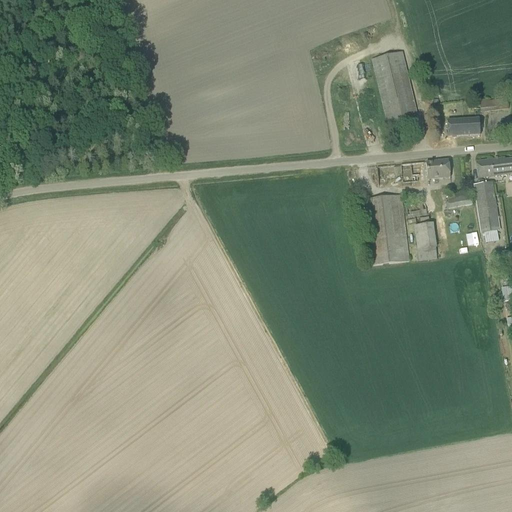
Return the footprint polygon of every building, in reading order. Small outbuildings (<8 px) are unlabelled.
[(416,116),(414,106),(401,53),(371,60),(386,123),(416,116)] [(480,113),(508,110),(507,100),(486,102),(486,100),(482,101),(482,103),(479,104),(480,113)] [(448,138),(480,136),(479,120),(447,122),(448,138)] [(511,160),(505,161),(505,159),(475,163),(478,180),(511,175),(511,160)] [(427,182),(450,179),(448,161),(425,164),(427,182)] [(480,235),(499,232),(492,183),(473,186),(480,235)] [(446,211),(472,206),(470,194),(446,198),(447,203),(445,204),(446,211)] [(403,197),(401,197),(401,196),(360,201),(369,268),(409,263),(402,204),(404,204),(403,197)] [(436,260),(435,225),(415,226),(416,261),(436,260)] [(501,289),(503,303),(511,301),(511,290),(511,288),(501,289)]
